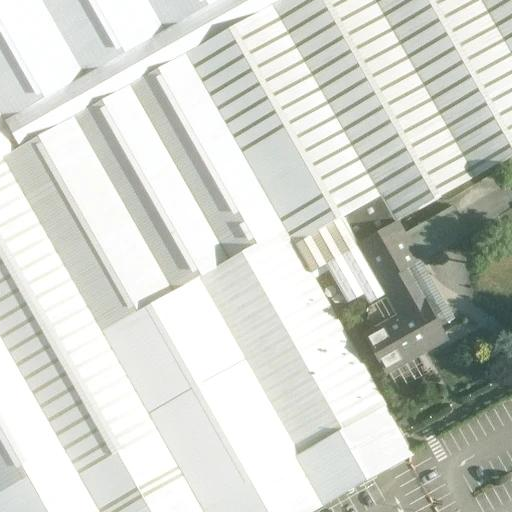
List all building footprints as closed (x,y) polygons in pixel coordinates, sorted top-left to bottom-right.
[(164,33),(145,0),(0,0),(0,112),(5,122),(164,33)] [(145,0),(164,33),(170,29),(221,0),(145,0)] [(268,0),(221,0),(170,29),(294,245),(380,196),(268,0)] [(268,0),(380,196),(396,224),(399,224),(400,223),(511,159),(511,58),(479,0),(268,0)] [(511,0),(479,0),(511,58),(511,0)] [(294,245),(170,29),(164,33),(5,122),(19,147),(2,157),(204,509),(302,453),(386,406),(294,245)] [(0,158),(2,157),(19,147),(5,122),(0,112),(0,158)] [(0,511),(198,511),(204,509),(2,157),(0,158),(0,511)] [(294,245),(311,273),(326,265),(348,304),(363,296),(368,305),(384,296),(395,316),(362,335),(384,372),(443,337),(443,338),(445,337),(406,271),(421,262),(399,224),(396,224),(380,196),(294,245)] [(302,453),(330,503),(413,455),(386,406),(302,453)] [(313,511),(330,503),(302,453),(204,509),(198,511),(313,511)]
